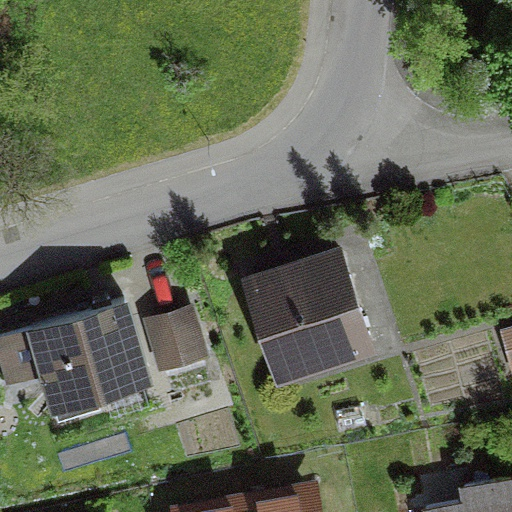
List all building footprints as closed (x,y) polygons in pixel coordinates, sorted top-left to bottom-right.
[(326,256),(249,282),(277,363),(353,337),(326,256)] [(0,352),(7,377),(41,367),(54,413),(95,401),(90,387),(141,371),(119,297),(27,324),(28,327),(0,335),(0,352)] [(186,315),(147,326),(159,366),(198,354),(186,315)] [(511,511),(511,474),(487,479),(493,511),(511,511)] [(462,498),(421,506),(422,511),(493,511),(487,479),(459,484),(462,498)]
